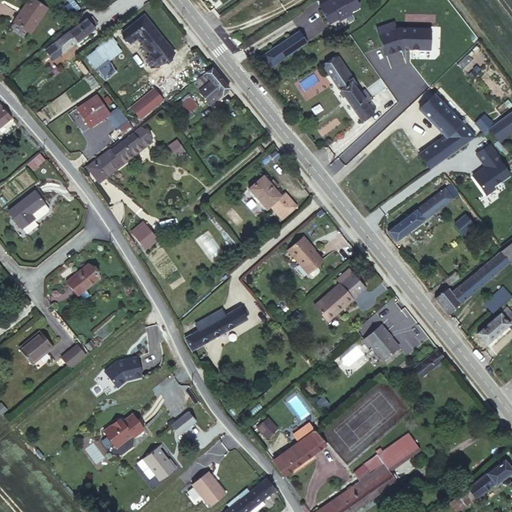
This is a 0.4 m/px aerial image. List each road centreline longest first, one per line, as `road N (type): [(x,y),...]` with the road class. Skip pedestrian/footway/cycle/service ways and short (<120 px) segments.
road 1 (secondary): [(179,0),(511,414)]
road 2 (residential): [(106,209),(213,409),(273,474),(294,511)]
road 3 (residential): [(0,95),(106,209)]
